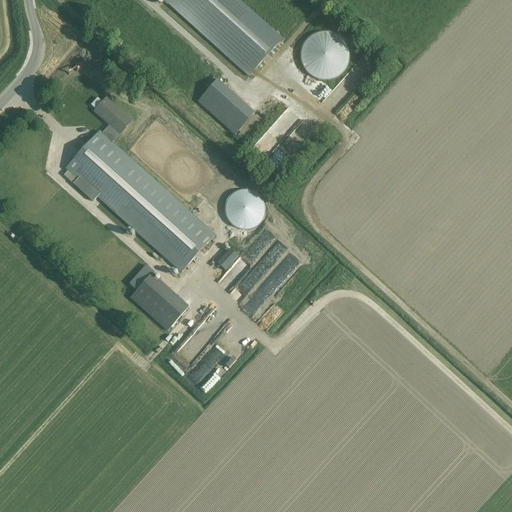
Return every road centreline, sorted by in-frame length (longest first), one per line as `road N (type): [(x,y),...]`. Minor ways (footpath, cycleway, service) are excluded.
road 1 (track): [(272,71),(352,137),(310,184),(314,222),(511,405)]
road 2 (track): [(193,274),(265,344),(288,339),(322,300),(356,297),(511,433)]
